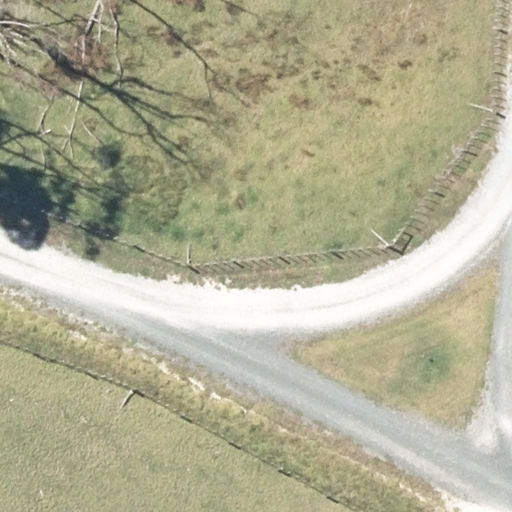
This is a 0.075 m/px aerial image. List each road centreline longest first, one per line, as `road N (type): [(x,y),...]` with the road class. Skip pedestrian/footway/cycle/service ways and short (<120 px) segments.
road 1 (track): [(0,254),(139,309),(511,500)]
road 2 (track): [(139,309),(271,325),(395,294),(511,205)]
